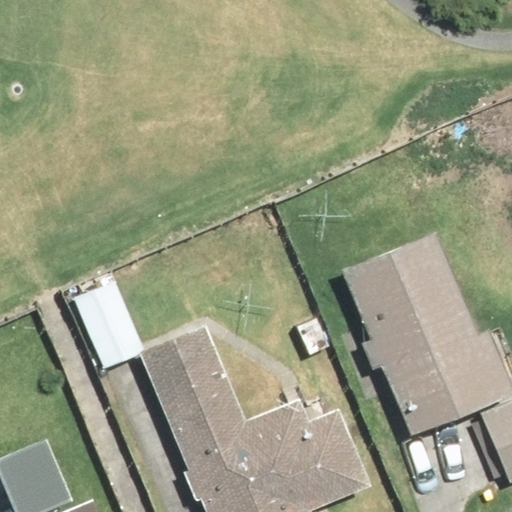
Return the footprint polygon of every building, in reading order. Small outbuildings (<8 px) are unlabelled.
[(335,266),(412,435),(477,405),(508,391),(431,222),(335,266)] [(171,261),(125,282),(146,327),(192,306),(171,261)] [(134,349),(204,511),(306,511),(305,508),(368,481),(334,403),(307,414),(297,392),(248,413),(207,318),(134,349)] [(511,389),(508,391),(477,405),(511,479),(511,389)] [(61,511),(93,511),(89,500),(61,511)]
